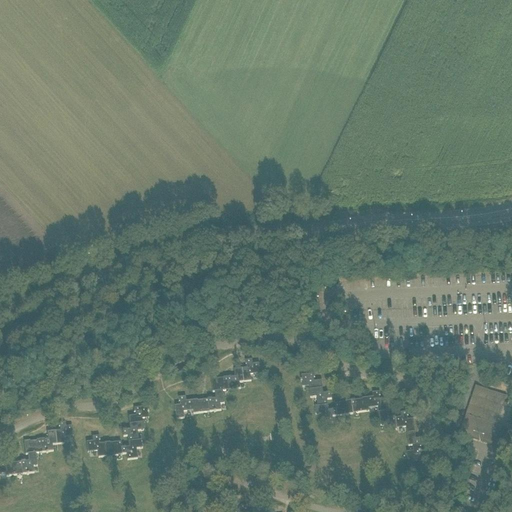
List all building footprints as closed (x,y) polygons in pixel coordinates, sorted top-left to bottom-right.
[(247,369),(242,369),(243,383),(251,382),(250,375),(260,374),(259,364),(253,365),(252,360),(245,361),(246,365),(247,365),(247,369)] [(231,377),(227,377),(229,391),(233,390),(233,391),(235,391),(235,390),(240,389),(239,383),(243,383),(242,369),(234,370),(235,378),(231,378),(231,377)] [(309,387),(309,390),(322,389),(322,381),(314,382),(314,379),(315,379),(314,374),(301,376),(302,386),(302,388),(309,387)] [(213,393),(215,393),(223,392),(229,391),(227,377),(224,378),(224,379),(217,380),(217,379),(211,379),(213,393)] [(497,424),(506,397),(476,386),(466,415),(496,425),(497,424)] [(316,398),(317,407),(328,406),(327,400),(332,400),(331,393),(327,393),(327,394),(323,395),(322,389),(309,390),(310,399),(316,398)] [(208,399),(208,400),(210,413),(214,412),(214,413),(216,413),(216,412),(221,411),(220,405),(224,404),(223,392),(215,393),(216,399),(212,400),(212,399),(208,399)] [(378,408),(379,413),(387,412),(385,400),(379,400),(379,397),(380,397),(380,392),(372,393),(373,398),(367,398),(369,409),(378,408)] [(193,412),(192,401),(186,402),(186,398),(178,398),(179,403),(180,402),(180,406),(175,407),(176,417),(176,420),(184,419),(184,413),(193,412)] [(369,412),(369,409),(367,398),(362,399),(362,400),(355,401),(355,400),(351,401),(353,414),(369,412)] [(198,401),(192,401),(193,412),(193,415),(210,413),(208,400),(198,401)] [(353,414),(351,401),(345,402),(346,403),(335,404),(335,410),(336,417),(353,415),(353,414)] [(332,417),(336,417),(335,410),(332,410),(332,411),(329,412),(328,406),(317,407),(314,407),(315,416),(322,415),(323,425),(333,423),(332,417)] [(128,417),(129,425),(142,423),(142,420),(148,419),(148,417),(147,407),(133,409),(134,413),(135,413),(135,416),(128,417)] [(397,431),(397,429),(395,418),(391,418),(391,419),(388,420),(387,412),(379,413),(380,427),(384,426),(385,432),(391,432),(391,433),(393,432),(397,431)] [(406,428),(407,433),(415,432),(413,420),(407,420),(407,417),(408,417),(408,413),(400,413),(401,418),(395,418),(397,429),(406,428)] [(497,447),(504,428),(496,425),(466,415),(459,434),(477,440),(497,447)] [(60,431),(54,432),(56,445),(64,444),(63,438),(73,436),(72,426),(66,427),(65,423),(58,424),(58,428),(59,428),(60,431)] [(127,437),(128,442),(138,441),(137,432),(143,431),(142,423),(129,425),(130,431),(126,431),(126,430),(122,430),(123,437),(127,437)] [(44,440),(40,440),(42,453),(46,453),(46,454),(48,454),(47,453),(53,452),(52,446),(56,445),(54,432),(47,433),(48,440),(44,441),(44,440)] [(412,446),(413,452),(421,451),(421,452),(425,451),(423,438),(419,438),(419,440),(416,440),(415,432),(407,433),(408,447),(412,446)] [(510,451),(511,444),(511,435),(505,433),(500,447),(503,448),(510,451)] [(98,458),(106,457),(104,444),(99,444),(98,441),(100,441),(99,437),(92,438),(92,442),(87,443),(88,453),(97,452),(98,458)] [(25,455),(27,455),(36,454),(42,453),(40,440),(36,441),(36,442),(30,443),(29,441),(24,442),(25,455)] [(121,448),(122,455),(126,455),(127,461),(137,460),(136,450),(142,449),(141,441),(138,441),(128,442),(128,448),(125,449),(125,448),(121,448)] [(106,457),(122,455),(121,448),(121,443),(110,444),(110,443),(104,444),(106,457)] [(421,451),(413,452),(406,453),(409,470),(422,468),(421,462),(420,462),(419,455),(420,455),(420,453),(421,453),(421,452),(421,451)] [(20,462),(21,463),(22,475),(26,475),(26,476),(28,475),(28,474),(34,474),(33,467),(37,467),(36,454),(27,455),(28,462),(25,462),(25,461),(20,462)] [(10,463),(4,464),(6,474),(6,477),(22,475),(21,463),(10,464),(10,463)]
